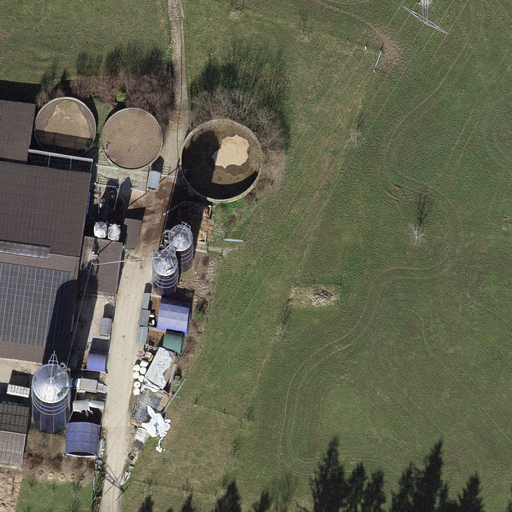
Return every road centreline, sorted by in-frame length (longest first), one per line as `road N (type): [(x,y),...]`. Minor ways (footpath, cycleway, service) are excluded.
road 1 (track): [(109,511),(140,255)]
road 2 (track): [(120,395),(0,379)]
